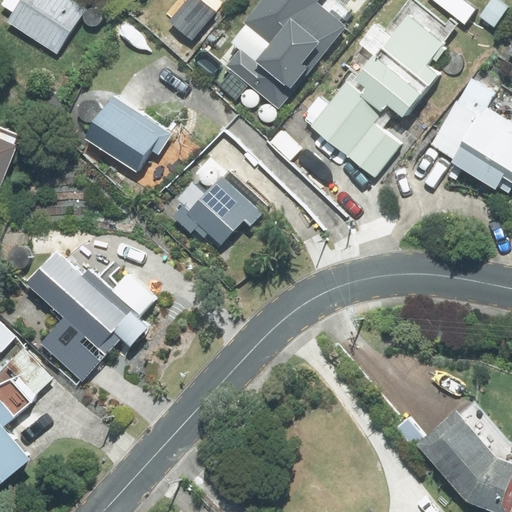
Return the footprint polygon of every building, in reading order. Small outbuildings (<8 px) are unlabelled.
[(22,13),(16,22),(66,55),(96,10),(79,0),(14,0),(11,5),(22,13)] [(327,0),(268,0),(231,46),(244,57),(224,82),(242,97),(268,66),(301,92),(354,26),(325,3),(327,0)] [(399,44),(404,47),(376,80),(367,72),(323,127),(384,177),(411,145),(386,125),(398,111),(401,113),(409,103),(428,118),(454,87),(450,84),(458,74),(446,65),(463,43),(425,12),(399,44)] [(73,77),(65,91),(75,96),(82,82),(73,77)] [(506,107),(511,98),(511,97),(484,79),(468,102),(471,104),(451,133),(447,130),(430,155),(456,172),(466,158),(511,189),(511,110),(508,108),(506,107)] [(133,96),(103,138),(151,173),(174,156),(188,136),(133,96)] [(0,128),(0,202),(6,205),(34,144),(0,128)] [(292,131),(280,142),(297,161),(309,150),(292,131)] [(206,182),(188,199),(197,209),(185,220),(199,235),(205,229),(212,236),(216,233),(230,248),(258,221),(264,227),(278,214),(243,178),(222,198),(206,182)] [(78,254),(46,288),(75,317),(50,345),(93,385),(136,339),(146,349),(167,327),(153,315),(166,300),(139,275),(127,289),(106,269),(100,275),(78,254)] [(2,318),(0,319),(0,357),(21,337),(2,318)] [(64,379),(36,349),(17,367),(44,397),(64,379)] [(0,500),(50,460),(22,427),(35,417),(20,400),(14,404),(1,388),(0,389),(0,500)] [(414,447),(463,504),(483,511),(509,511),(511,505),(511,458),(499,454),(496,462),(492,461),(453,413),(414,447)]
